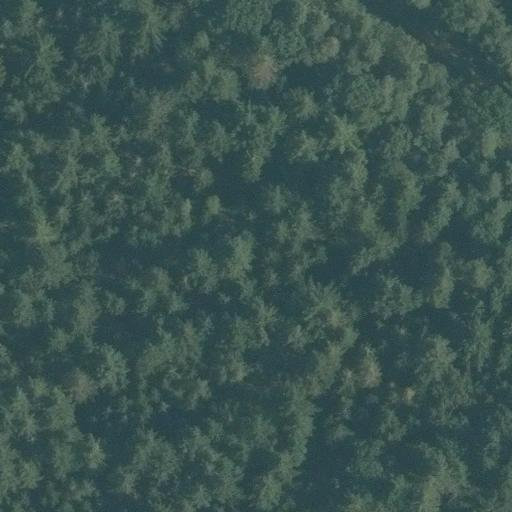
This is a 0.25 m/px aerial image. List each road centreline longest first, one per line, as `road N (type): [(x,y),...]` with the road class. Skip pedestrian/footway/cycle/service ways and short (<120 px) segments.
road 1 (track): [(137,0),(306,411),(331,511)]
road 2 (track): [(392,0),(511,103)]
